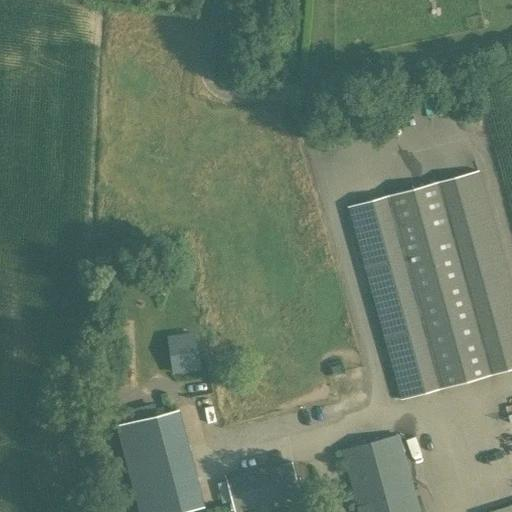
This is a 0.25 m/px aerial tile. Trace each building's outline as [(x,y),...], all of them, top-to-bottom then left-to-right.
[(511,296),(477,171),(430,184),(347,206),(400,400),(483,377),(511,369),(511,296)] [(198,372),(193,337),(166,341),(171,376),(198,372)] [(138,511),(184,511),(203,507),(175,408),(114,425),(138,511)] [(357,511),(420,511),(399,434),(341,450),(357,511)] [(291,464),(225,481),(233,511),(241,511),(300,497),(291,464)]
